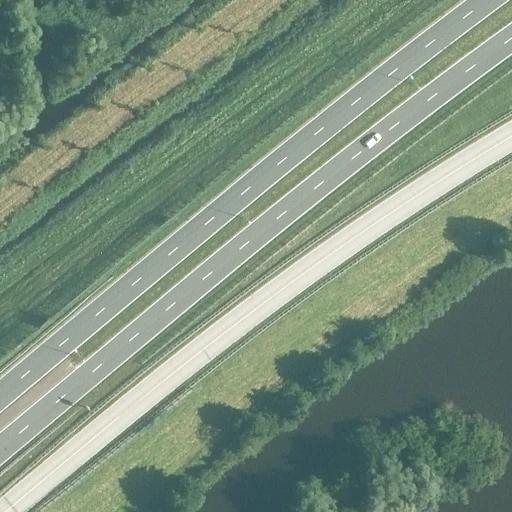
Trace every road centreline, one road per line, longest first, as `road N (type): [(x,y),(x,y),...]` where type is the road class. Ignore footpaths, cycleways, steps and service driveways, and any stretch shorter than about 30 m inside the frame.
road 1 (trunk): [(0,449),(406,114),(511,40)]
road 2 (trunk): [(493,0),(343,110),(0,393)]
